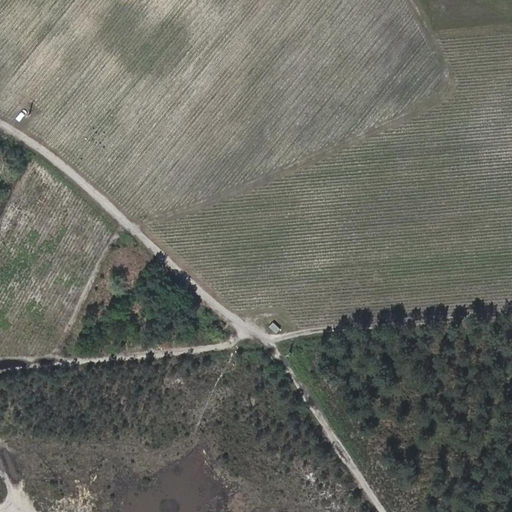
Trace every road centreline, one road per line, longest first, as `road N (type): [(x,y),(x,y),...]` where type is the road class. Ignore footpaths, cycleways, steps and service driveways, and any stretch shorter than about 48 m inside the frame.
road 1 (track): [(387,511),(267,339),(237,328),(66,165),(0,125)]
road 2 (track): [(243,331),(218,345),(0,360)]
road 3 (track): [(267,339),(511,314)]
